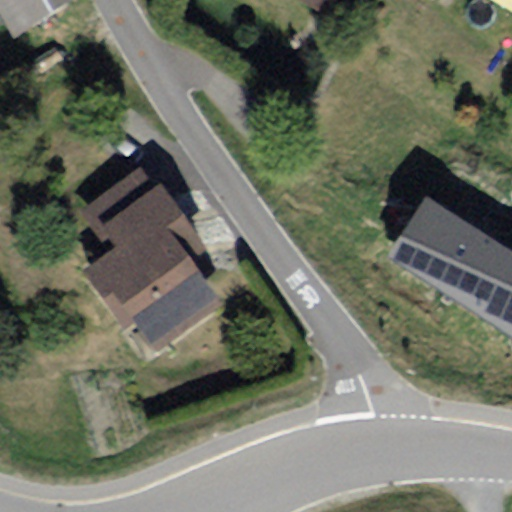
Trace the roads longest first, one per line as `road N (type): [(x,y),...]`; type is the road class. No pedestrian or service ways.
road 1 (residential): [(98,0),(360,373),(430,428)]
road 2 (tertiary): [(430,428),(301,436),(97,505),(0,497)]
